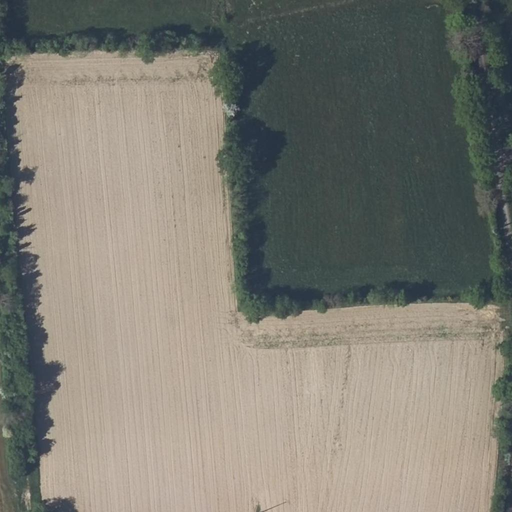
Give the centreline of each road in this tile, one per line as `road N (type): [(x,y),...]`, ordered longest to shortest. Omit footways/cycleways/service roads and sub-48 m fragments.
road 1 (track): [(0,182),(32,511)]
road 2 (unclassified): [(500,153),(476,0)]
